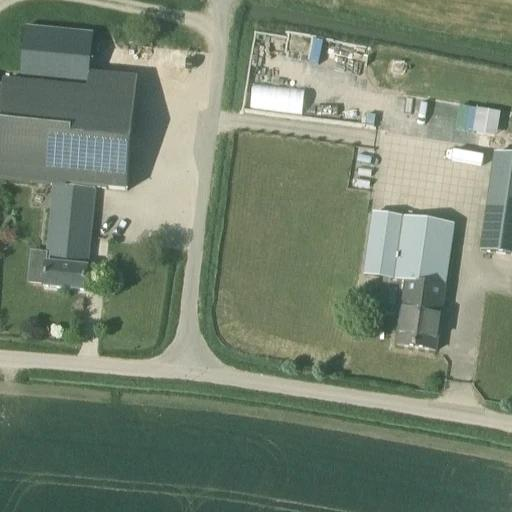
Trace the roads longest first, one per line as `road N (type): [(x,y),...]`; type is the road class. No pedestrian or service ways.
road 1 (unclassified): [(191,381),(227,60),(222,0)]
road 2 (unclassified): [(511,426),(191,381)]
road 3 (unclassified): [(191,381),(0,356)]
